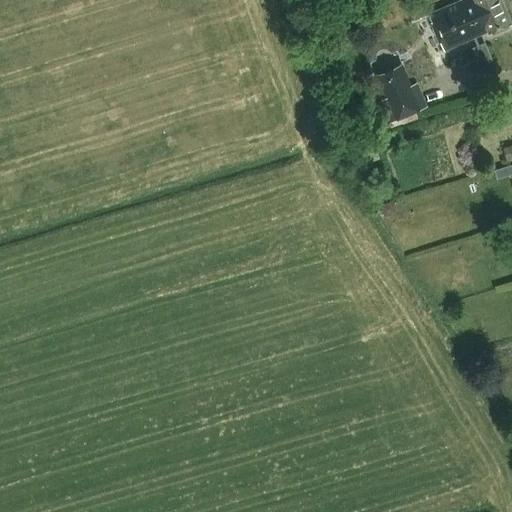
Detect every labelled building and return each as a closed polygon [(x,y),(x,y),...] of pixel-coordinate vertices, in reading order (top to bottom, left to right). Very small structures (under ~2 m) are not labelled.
[(444,49),(488,30),(489,33),(511,23),(501,0),(458,0),(459,1),(429,14),(444,49)] [(395,120),(428,106),(409,60),(375,74),(385,98),(377,101),(385,119),(394,115),(395,120)] [(511,158),(511,145),(503,148),(507,160),(511,158)] [(376,149),(362,154),(365,163),(379,158),(376,149)] [(390,202),(381,204),(384,217),(393,215),(390,202)]
